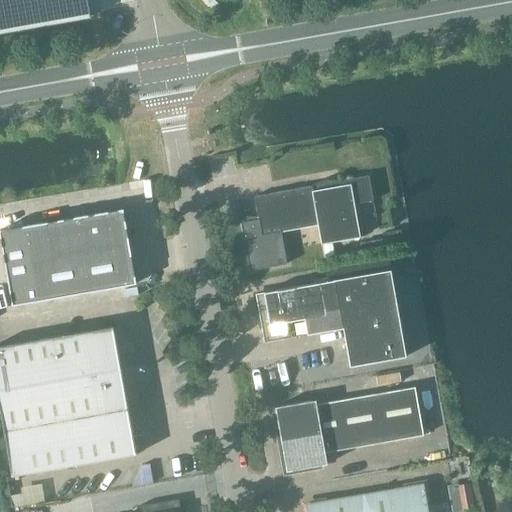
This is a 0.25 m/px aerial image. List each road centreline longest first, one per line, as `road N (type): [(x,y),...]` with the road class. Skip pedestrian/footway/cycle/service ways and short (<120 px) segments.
road 1 (unclassified): [(237,511),(154,67)]
road 2 (unclassified): [(154,67),(511,1)]
road 3 (unclassified): [(0,93),(154,67)]
